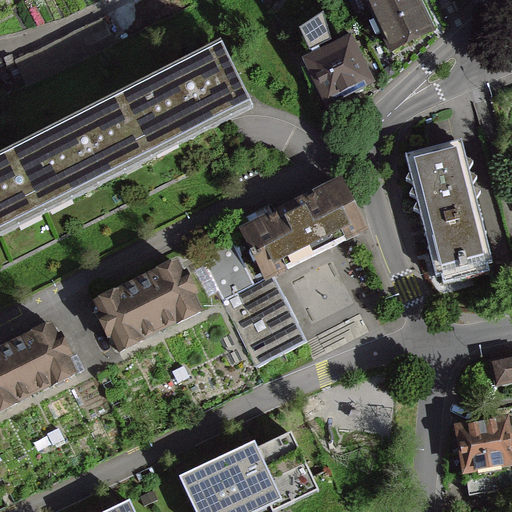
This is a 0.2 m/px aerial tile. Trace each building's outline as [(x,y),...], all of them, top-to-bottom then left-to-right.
[(421,0),(364,0),(391,57),(438,36),(421,0)] [(0,230),(244,110),(213,47),(0,152),(0,230)] [(371,99),(348,48),(299,70),(321,120),(371,99)] [(490,268),(458,144),(404,159),(436,282),(490,268)] [(248,234),(267,272),(356,230),(338,192),(248,234)] [(118,335),(125,349),(209,309),(200,291),(204,289),(196,273),(193,274),(187,262),(102,303),(110,319),(107,320),(115,336),(118,335)] [(262,363),(301,344),(270,279),(230,298),(262,363)] [(0,411),(81,372),(72,354),(76,352),(68,336),(65,337),(59,325),(0,353),(0,411)] [(511,348),(495,353),(501,377),(511,374),(511,348)] [(511,376),(498,379),(499,387),(511,384),(511,376)] [(502,423),(446,433),(455,483),(511,474),(502,423)] [(255,443),(179,479),(195,511),(262,511),(270,509),(271,511),(277,511),(320,492),(291,433),(258,449),(255,443)] [(135,511),(130,502),(109,511),(135,511)]
